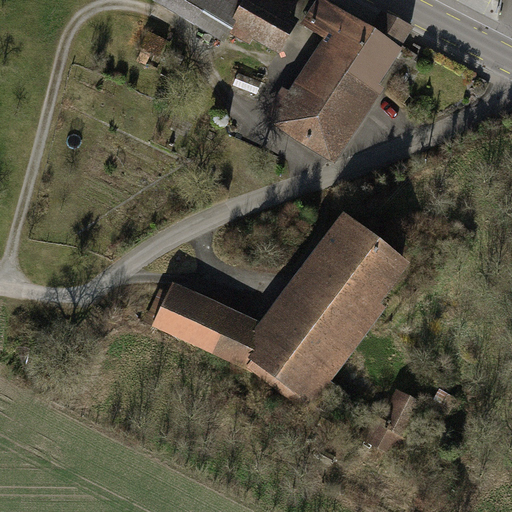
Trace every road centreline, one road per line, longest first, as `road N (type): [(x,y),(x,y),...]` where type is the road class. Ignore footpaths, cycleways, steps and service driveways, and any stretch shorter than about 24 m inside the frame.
road 1 (unclassified): [(511,96),(438,134),(215,215),(77,296)]
road 2 (track): [(7,287),(69,35),(110,0)]
road 3 (track): [(136,0),(185,33),(253,128),(300,160),(311,182)]
road 4 (tertiary): [(504,56),(395,0)]
